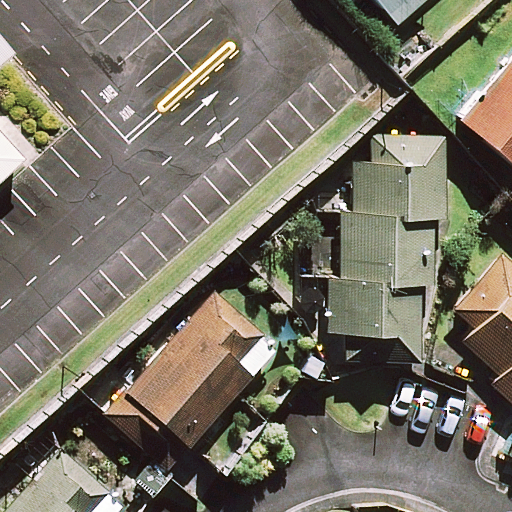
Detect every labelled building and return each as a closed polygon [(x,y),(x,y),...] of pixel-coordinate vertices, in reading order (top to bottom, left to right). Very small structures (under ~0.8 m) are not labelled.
[(365,0),(385,21),(408,0),(365,0)] [(0,189),(36,156),(0,117),(0,68),(24,46),(0,19),(0,189)] [(511,45),(450,118),(511,171),(511,45)] [(438,137),(366,133),(365,160),(342,159),(339,229),(323,228),(318,328),(333,329),(332,356),(408,359),(411,279),(422,280),(424,214),(435,214),(438,137)] [(511,262),(499,250),(435,321),(490,371),(482,380),(511,407),(511,262)] [(97,411),(157,466),(267,346),(208,291),(97,411)] [(97,411),(93,407),(52,451),(0,507),(0,511),(140,511),(146,507),(138,500),(164,472),(157,466),(97,411)]
